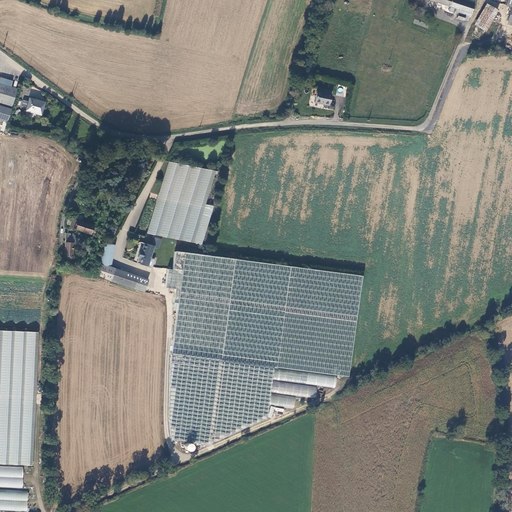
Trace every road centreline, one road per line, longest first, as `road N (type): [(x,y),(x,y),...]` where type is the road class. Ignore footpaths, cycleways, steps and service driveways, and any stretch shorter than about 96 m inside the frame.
road 1 (track): [(511,307),(72,511)]
road 2 (unclassified): [(171,136),(289,122),(421,127),(481,0)]
road 3 (unclassified): [(171,136),(118,257),(156,273),(152,286),(165,294),(169,318)]
road 4 (unclassified): [(0,53),(93,121),(118,133),(171,136)]
